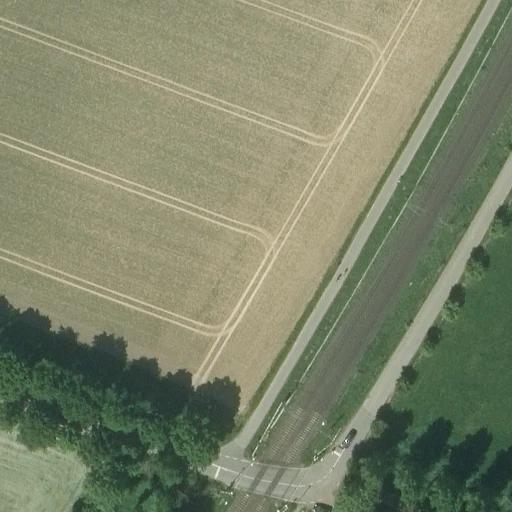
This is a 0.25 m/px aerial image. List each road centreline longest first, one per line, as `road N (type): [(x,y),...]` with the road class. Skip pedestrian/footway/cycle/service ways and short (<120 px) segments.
road 1 (unclassified): [(0,385),(255,473),(299,482),(317,475),(511,159)]
road 2 (track): [(220,463),(486,0)]
